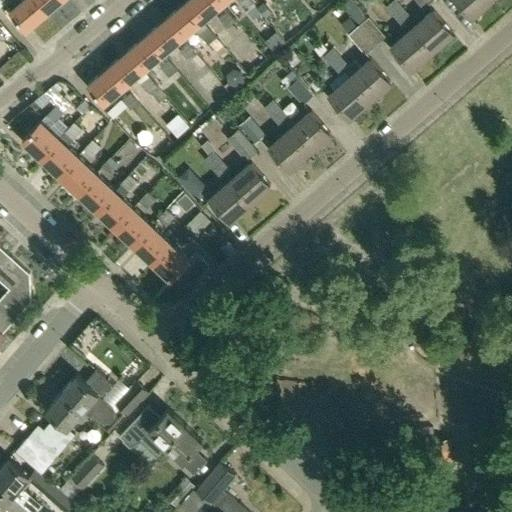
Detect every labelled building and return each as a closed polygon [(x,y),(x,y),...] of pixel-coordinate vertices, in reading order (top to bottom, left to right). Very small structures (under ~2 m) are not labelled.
[(27,28),(46,11),(36,0),(0,0),(0,5),(4,1),(10,9),(27,28)] [(36,0),(46,11),(59,0),(36,0)] [(217,35),(203,20),(186,0),(167,16),(184,36),(194,28),(208,43),(217,35)] [(222,4),(219,0),(186,0),(203,20),(222,4)] [(255,3),(252,0),(219,0),(222,4),(226,0),(236,0),(246,11),(255,3)] [(412,17),(397,0),(391,0),(390,1),(407,20),(412,17)] [(457,0),(470,14),(486,0),(457,0)] [(402,24),(407,20),(390,1),(386,5),(402,24)] [(413,26),(431,47),(452,29),(434,9),(413,26)] [(235,20),(227,10),(218,17),(226,27),(235,20)] [(368,15),(358,24),(376,45),(386,36),(368,15)] [(167,16),(147,33),(164,53),(174,45),(179,50),(189,42),(184,36),(167,16)] [(358,24),(348,33),(365,54),(376,45),(358,24)] [(411,65),(431,47),(413,26),(393,44),(411,65)] [(164,53),(147,33),(128,49),(145,69),(155,60),(160,66),(169,59),(164,53)] [(189,42),(179,50),(187,60),(197,52),(189,42)] [(346,70),(351,75),(369,96),(390,78),(372,57),(361,67),(355,60),(348,65),(333,47),(329,50),(346,70)] [(128,49),(109,66),(125,85),(135,77),(140,83),(150,75),(145,69),(128,49)] [(341,73),(346,70),(329,50),(324,53),(341,73)] [(169,59),(160,66),(169,76),(169,75),(177,69),(169,59)] [(125,85),(109,66),(89,82),(106,102),(125,85)] [(150,75),(140,83),(148,93),(149,92),(159,102),(166,96),(150,75)] [(348,115),(369,96),(351,75),(330,93),(348,115)] [(316,96),(300,77),(289,87),(306,106),(316,96)] [(129,92),(122,99),(130,108),(130,109),(138,102),(129,92)] [(290,117),(274,98),(269,102),(285,120),(290,117)] [(285,120),(269,102),(264,105),(280,124),(285,120)] [(22,138),(41,156),(60,136),(52,130),(60,123),(56,120),(64,112),(56,103),(41,119),(22,138)] [(292,127),(310,148),(330,130),(312,109),(292,127)] [(266,134),(250,115),(239,124),(255,143),(266,134)] [(74,138),(83,129),(74,121),(65,130),(74,138)] [(289,166),(310,148),(292,127),(271,145),(289,166)] [(255,148),(239,129),(228,139),(244,157),(255,148)] [(60,136),(41,156),(60,173),(78,154),(60,136)] [(102,147),(92,138),(83,147),(92,156),(102,147)] [(231,169),(214,149),(209,153),(226,172),(231,169)] [(226,172),(209,153),(204,157),(222,176),(226,172)] [(60,173),(79,191),(97,171),(96,170),(78,154),(60,173)] [(119,163),(110,154),(101,164),(110,173),(119,163)] [(232,179),(250,201),(271,183),(253,161),(232,179)] [(189,167),(178,176),(194,194),(205,185),(189,167)] [(79,191),(97,208),(115,188),(97,171),(79,191)] [(129,172),(120,181),(121,182),(129,190),(138,181),(129,172)] [(250,201),(232,179),(211,196),(230,218),(250,201)] [(121,182),(115,188),(123,196),(124,196),(129,190),(121,182)] [(115,188),(97,208),(116,225),(134,206),(124,196),(123,196),(115,188)] [(148,208),(157,198),(148,190),(139,199),(148,208)] [(134,243),(153,223),(134,206),(116,225),(134,243)] [(165,226),(175,216),(166,207),(157,217),(165,226)] [(134,243),(153,260),(171,240),(153,223),(134,243)] [(184,241),(193,232),(184,224),(176,234),(184,241)] [(171,240),(153,260),(172,278),(177,272),(190,284),(210,262),(196,250),(189,257),(171,240)] [(0,278),(9,287),(31,287),(30,272),(0,244),(0,278)] [(9,287),(0,296),(0,328),(3,332),(32,300),(31,287),(9,287)] [(115,383),(111,379),(97,367),(86,380),(77,373),(62,391),(83,409),(84,408),(95,418),(102,420),(110,421),(115,415),(115,408),(112,402),(104,395),(115,383)] [(128,413),(149,391),(137,379),(116,402),(128,413)] [(68,425),(83,409),(62,391),(46,408),(55,416),(44,428),(64,446),(76,432),(68,425)] [(140,439),(156,454),(186,423),(169,407),(161,415),(149,403),(120,434),(131,444),(140,439)] [(511,415),(494,410),(488,431),(505,436),(511,415)] [(157,455),(167,444),(183,459),(182,460),(195,472),(208,459),(196,447),(203,439),(186,423),(156,454),(157,455)] [(28,434),(15,449),(41,472),(54,457),(28,434)] [(400,465),(456,460),(455,437),(431,438),(432,443),(399,445),(400,465)] [(71,474),(83,487),(105,464),(93,451),(71,474)] [(0,482),(14,495),(33,511),(34,511),(42,503),(22,486),(31,475),(9,456),(0,467),(0,482)] [(225,511),(248,511),(251,510),(224,487),(236,473),(221,460),(196,489),(211,502),(212,500),(225,511)] [(177,506),(196,485),(186,476),(166,496),(177,506)] [(33,511),(14,495),(0,482),(0,511),(5,506),(12,511),(33,511)] [(74,501),(54,484),(45,494),(65,511),(74,501)]
